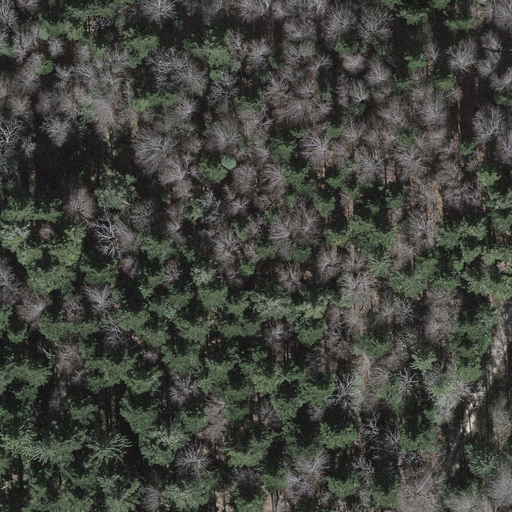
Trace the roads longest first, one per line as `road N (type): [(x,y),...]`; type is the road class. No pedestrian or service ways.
road 1 (track): [(1,511),(52,391),(107,188),(137,115)]
road 2 (track): [(440,511),(473,412),(511,332)]
